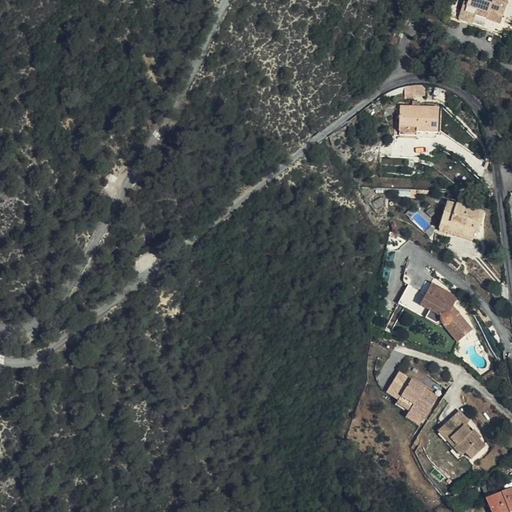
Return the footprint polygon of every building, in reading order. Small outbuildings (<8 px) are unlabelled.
[(500,17),(504,0),(462,0),(459,15),(471,17),(472,15),(487,19),(489,14),(500,17)] [(411,81),(409,89),(429,93),(431,85),(411,81)] [(440,107),(423,103),(414,101),(402,99),(395,130),(414,134),(415,128),(436,132),(440,107)] [(443,193),(432,218),(447,224),(467,234),(470,228),(465,226),(469,217),(474,218),(475,215),(478,209),(443,193)] [(470,228),(474,218),(469,217),(465,226),(470,228)] [(417,303),(426,309),(434,315),(436,324),(440,327),(445,324),(459,340),(469,330),(449,307),(454,299),(430,282),(417,303)] [(434,315),(426,309),(421,317),(430,324),(436,324),(434,315)] [(455,343),(459,340),(445,324),(440,327),(455,343)] [(383,391),(396,399),(409,407),(406,411),(421,420),(436,397),(396,370),(383,391)] [(494,383),(498,379),(494,370),(486,377),(494,383)] [(409,407),(396,399),(394,403),(406,411),(409,407)] [(457,410),(441,424),(449,434),(447,436),(453,444),(449,447),(458,457),(462,453),(468,460),(483,447),(476,439),(478,438),(471,430),(468,433),(461,425),(464,422),(466,421),(457,410)] [(421,420),(406,411),(402,416),(418,426),(421,420)] [(471,430),(464,422),(461,425),(468,433),(471,430)] [(449,434),(441,424),(434,430),(449,447),(453,444),(447,436),(449,434)] [(480,511),(511,511),(511,503),(511,501),(480,507),(480,511)]
